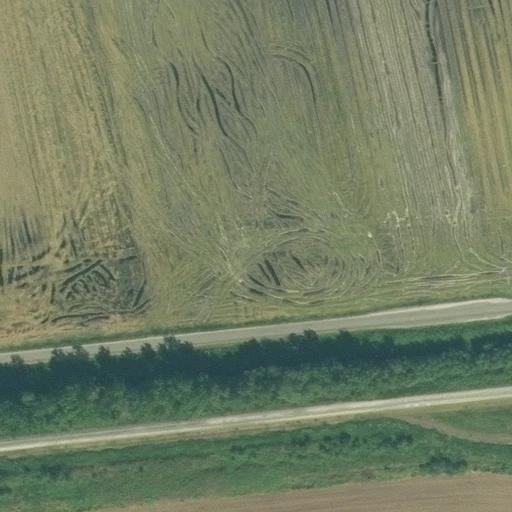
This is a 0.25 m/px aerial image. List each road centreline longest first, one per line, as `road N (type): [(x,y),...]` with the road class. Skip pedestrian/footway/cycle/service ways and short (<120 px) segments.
road 1 (track): [(511,392),(0,447)]
road 2 (unclassified): [(511,306),(0,360)]
road 3 (track): [(392,405),(450,433),(511,441)]
